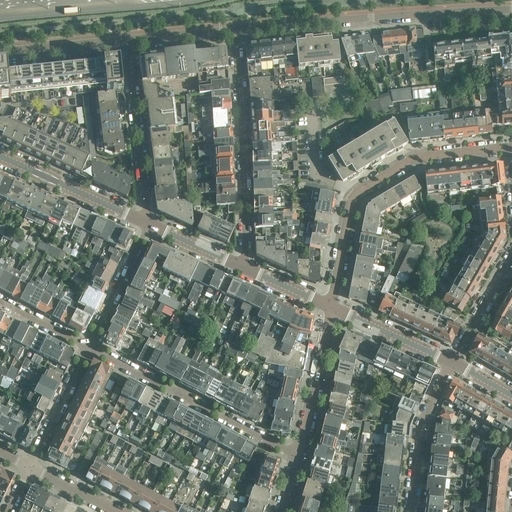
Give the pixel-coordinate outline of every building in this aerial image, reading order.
[(415,29),(405,30),(407,47),(407,53),(422,51),(421,45),(423,45),(420,31),(416,31),(415,29)] [(405,30),(397,31),(399,48),(400,54),(402,53),(403,63),(408,63),(407,53),(407,47),(405,30)] [(397,31),(389,32),(391,53),(391,56),(396,55),(399,54),(400,54),(399,48),(397,31)] [(389,32),(381,33),(382,40),(373,42),(377,55),(391,53),(389,32)] [(368,35),(358,36),(365,55),(369,66),(377,62),(374,53),(368,35)] [(349,37),(360,66),(360,68),(364,66),(360,55),(365,55),(358,36),(349,37)] [(305,39),(295,40),(297,58),(298,68),(298,70),(304,70),(304,69),(305,69),(304,67),(318,66),(318,67),(319,68),(320,68),(330,67),(331,66),(331,64),(338,64),(338,63),(339,63),(337,44),(332,45),(331,37),(311,39),(311,38),(305,39)] [(349,37),(341,38),(340,38),(346,57),(349,63),(354,61),(356,67),(360,66),(349,37)] [(488,41),(490,58),(492,82),(496,81),(511,79),(511,44),(507,45),(507,39),(488,41)] [(295,41),(282,42),(284,59),(284,62),(287,81),(298,80),(297,60),(297,58),(295,40),(295,41)] [(488,41),(460,44),(462,61),(471,60),(472,66),(473,74),(482,73),(481,65),(482,65),(481,59),(490,58),(488,41)] [(282,42),(270,43),(272,63),(279,62),(280,69),(285,68),(284,62),(284,59),(282,42)] [(270,43),(258,44),(260,62),(266,61),(266,64),(272,63),(270,43)] [(246,48),(247,63),(254,62),(255,68),(260,67),(260,62),(258,44),(248,45),(246,48)] [(432,47),(433,64),(434,64),(443,63),(445,82),(450,81),(449,76),(454,76),(454,68),(453,62),(462,61),(460,44),(432,47)] [(141,76),(139,76),(139,83),(142,83),(142,85),(144,98),(141,98),(142,104),(145,104),(146,113),(143,113),(144,121),(147,121),(148,131),(167,128),(174,127),(171,99),(159,101),(158,99),(157,87),(150,86),(150,82),(155,81),(156,83),(161,82),(161,81),(176,79),(176,80),(188,79),(188,78),(195,77),(195,72),(227,68),(226,50),(223,48),(217,48),(217,45),(211,46),(212,49),(198,51),(198,47),(192,48),(193,51),(182,52),(182,49),(176,50),(176,53),(155,55),(155,52),(149,53),(150,56),(139,57),(141,76)] [(426,60),(426,63),(427,71),(434,70),(434,64),(433,64),(432,47),(426,48),(427,60),(426,60)] [(0,116),(1,117),(0,105),(0,99),(10,98),(11,105),(75,99),(75,95),(107,92),(107,93),(123,91),(122,79),(120,59),(103,60),(103,63),(8,73),(7,63),(0,63),(0,116)] [(269,78),(249,80),(250,104),(272,102),(280,101),(293,100),(292,89),(279,90),(279,82),(279,77),(269,78)] [(322,77),(311,79),(313,98),(324,97),(323,86),(322,80),(322,77)] [(341,78),(322,80),(323,86),(342,84),(341,78)] [(511,79),(496,81),(498,109),(495,109),(496,116),(511,114),(511,79)] [(211,87),(199,88),(200,94),(211,93),(229,91),(228,81),(211,82),(211,87)] [(450,87),(451,96),(464,94),(464,85),(450,87)] [(411,89),(400,90),(403,102),(412,101),(411,89)] [(403,102),(400,90),(390,91),(394,103),(403,102)] [(229,91),(211,93),(200,94),(200,99),(212,98),(212,102),(216,102),(216,101),(230,100),(229,91)] [(437,97),(436,91),(422,93),(422,100),(437,98),(437,97)] [(97,95),(100,116),(117,114),(115,93),(110,93),(97,95)] [(390,94),(378,99),(383,112),(396,109),(390,94)] [(96,158),(88,96),(82,97),(90,158),(96,158)] [(457,96),(449,97),(450,106),(458,105),(457,96)] [(368,116),(383,113),(377,99),(364,103),(368,116)] [(216,102),(216,106),(202,108),(202,113),(217,111),(217,112),(231,111),(231,110),(230,110),(230,100),(216,101),(216,102)] [(424,100),(416,101),(416,103),(399,104),(400,112),(417,110),(417,105),(424,104),(424,100)] [(272,102),(250,104),(251,116),(272,114),(273,112),(272,102)] [(11,119),(0,120),(0,139),(93,183),(86,131),(79,127),(78,128),(68,124),(68,125),(58,121),(57,122),(47,117),(47,119),(37,114),(36,116),(27,111),(26,112),(16,108),(11,119)] [(473,109),(473,114),(476,136),(477,136),(476,134),(490,133),(490,126),(491,126),(491,123),(490,123),(489,111),(480,112),(479,108),(473,109)] [(511,123),(511,114),(496,116),(495,109),(494,110),(489,110),(489,111),(490,123),(491,123),(491,126),(511,123)] [(272,114),(251,116),(251,124),(252,124),(252,125),(270,124),(272,124),(273,124),(279,123),(284,123),(286,123),(293,123),(296,114),(298,111),(297,110),(286,111),(273,112),(272,114)] [(217,112),(217,111),(202,113),(202,117),(213,116),(213,121),(231,119),(231,111),(217,112)] [(407,123),(409,143),(410,143),(411,144),(415,143),(415,142),(437,140),(438,141),(441,140),(442,139),(444,139),(442,119),(441,119),(440,112),(418,115),(418,121),(410,122),(410,123),(407,123)] [(117,114),(100,116),(102,136),(120,134),(117,114)] [(442,119),(444,139),(445,140),(448,140),(449,139),(471,136),(471,137),(475,137),(475,136),(476,136),(473,114),(440,118),(441,119),(442,119)] [(231,119),(213,121),(209,122),(209,127),(203,128),(203,132),(213,131),(213,130),(232,129),(231,119)] [(393,121),(372,134),(386,157),(398,150),(407,144),(393,121)] [(270,124),(252,125),(252,134),(270,133),(277,133),(277,127),(279,127),(279,123),(273,124),(272,124),(270,124)] [(167,128),(148,131),(150,150),(170,148),(167,128)] [(199,137),(213,136),(213,141),(214,141),(232,140),(231,130),(232,130),(232,129),(213,130),(213,131),(203,132),(199,132),(199,137)] [(270,133),(252,134),(252,144),(271,143),(280,142),(288,142),(288,138),(279,139),(279,133),(277,133),(270,133)] [(120,134),(102,136),(103,143),(104,143),(104,145),(107,145),(108,150),(114,149),(115,153),(124,152),(122,134),(120,134)] [(372,134),(350,147),(364,170),(386,157),(372,134)] [(232,140),(214,141),(214,145),(195,147),(195,152),(199,152),(215,150),(233,148),(232,140)] [(271,143),(252,144),(253,153),(267,153),(271,153),(281,153),(280,142),(271,143)] [(350,147),(328,160),(342,184),(364,170),(350,147)] [(170,148),(150,150),(153,170),(172,168),(170,148)] [(233,148),(215,150),(199,152),(199,156),(204,156),(215,155),(215,159),(233,158),(233,148)] [(267,153),(253,153),(253,164),(268,163),(282,162),(282,157),(282,153),(281,153),(271,153),(267,153)] [(233,158),(215,159),(215,164),(205,165),(205,170),(215,169),(234,167),(233,158)] [(268,163),(253,164),(253,173),(272,172),(272,167),(282,166),(282,162),(268,163)] [(493,166),(489,166),(492,187),(503,186),(502,185),(503,185),(501,165),(500,165),(500,164),(493,165),(493,166)] [(99,165),(91,166),(93,183),(126,198),(130,190),(128,189),(132,181),(122,176),(121,178),(109,172),(110,170),(99,165)] [(458,170),(457,170),(459,191),(492,187),(489,166),(488,166),(484,166),(484,167),(462,169),(458,169),(458,170)] [(234,167),(215,169),(205,170),(205,175),(216,174),(216,178),(234,176),(234,167)] [(172,168),(153,170),(155,190),(175,187),(174,187),(172,168)] [(426,174),(425,174),(427,194),(459,191),(457,170),(456,170),(456,169),(451,170),(451,171),(430,173),(430,172),(426,173),(426,174)] [(272,172),(253,173),(254,182),(272,181),(289,180),(289,175),(272,176),(272,172)] [(5,175),(0,185),(0,200),(4,202),(5,200),(15,180),(5,175)] [(234,176),(216,178),(216,187),(218,187),(218,186),(234,185),(234,177),(234,176)] [(414,178),(403,184),(410,196),(421,190),(420,189),(414,178)] [(15,180),(5,200),(6,201),(1,211),(5,212),(9,204),(16,207),(17,205),(26,185),(15,180)] [(272,181),(254,182),(254,191),(272,190),(272,186),(293,184),(293,180),(272,181)] [(318,192),(319,186),(299,182),(298,188),(318,192)] [(403,184),(393,190),(400,202),(410,196),(403,184)] [(26,185),(17,205),(12,216),(15,218),(20,209),(26,212),(27,210),(37,190),(26,185)] [(199,193),(216,192),(216,197),(221,197),(234,196),(234,185),(218,186),(218,187),(216,187),(199,189),(199,193)] [(306,200),(311,201),(318,203),(334,206),(335,202),(336,201),(337,198),(336,196),(336,195),(332,195),(333,188),(323,186),(319,186),(318,192),(320,192),(319,194),(319,199),(307,197),(306,200)] [(175,187),(155,190),(157,204),(176,201),(177,201),(175,187)] [(37,190),(27,210),(26,212),(24,218),(34,222),(38,215),(48,195),(37,190)] [(254,191),(254,200),(288,198),(288,194),(278,194),(278,190),(272,190),(254,191)] [(393,190),(382,196),(390,209),(400,202),(393,190)] [(48,195),(38,215),(34,222),(42,226),(45,221),(48,222),(49,220),(58,200),(48,195)] [(221,197),(216,197),(216,201),(206,202),(206,206),(216,205),(235,205),(234,196),(221,197)] [(382,196),(372,202),(380,215),(380,214),(390,209),(382,196)] [(254,200),(254,210),(263,209),(269,209),(273,209),(273,204),(292,203),(292,198),(254,200)] [(478,200),(482,234),(503,232),(503,227),(502,226),(499,205),(501,204),(500,201),(499,200),(499,198),(497,199),(497,198),(478,200)] [(58,200),(49,220),(49,221),(60,225),(69,205),(58,200)] [(176,201),(157,204),(157,210),(157,212),(159,213),(172,218),(192,227),(193,225),(192,207),(189,206),(189,205),(190,203),(184,200),(183,202),(182,202),(181,203),(177,201),(176,201)] [(312,212),(316,213),(332,216),(333,215),(334,212),(333,211),(334,206),(318,203),(311,201),(309,212),(312,212)] [(366,209),(364,220),(378,223),(380,215),(372,202),(372,203),(372,204),(368,206),(367,209),(366,209)] [(305,208),(292,203),(293,209),(305,212),(306,211),(305,209),(305,208)] [(69,205),(60,225),(60,226),(60,225),(71,230),(73,226),(80,210),(69,205)] [(450,213),(449,207),(449,206),(441,207),(442,214),(450,214),(450,213)] [(263,209),(254,210),(255,219),(292,217),(292,212),(273,213),(273,209),(269,209),(263,209)] [(80,210),(73,226),(77,228),(71,240),(76,242),(81,230),(89,214),(80,210)] [(315,218),(314,224),(330,227),(330,226),(331,226),(332,222),(331,221),(332,216),(316,213),(312,212),(311,217),(315,218)] [(89,214),(81,230),(76,242),(80,245),(87,232),(90,234),(97,218),(89,214)] [(207,235),(214,219),(204,214),(197,230),(207,235)] [(292,217),(255,219),(255,228),(258,228),(273,227),(273,222),(292,221),(292,217)] [(97,218),(90,234),(94,236),(88,251),(92,253),(99,238),(106,222),(97,218)] [(217,239),(224,223),(214,219),(207,235),(217,239)] [(364,220),(362,232),(376,235),(378,223),(364,220)] [(106,222),(99,238),(92,253),(96,255),(103,240),(107,242),(115,226),(106,222)] [(227,244),(234,228),(224,223),(217,239),(227,244)] [(314,224),(312,234),(328,237),(329,233),(330,232),(331,229),(330,228),(330,227),(314,224)] [(115,226),(107,242),(112,244),(108,252),(113,254),(116,246),(124,230),(115,226)] [(124,230),(116,246),(113,254),(109,261),(117,266),(121,258),(116,256),(121,248),(125,250),(133,234),(124,230)] [(482,235),(469,258),(487,268),(487,267),(488,268),(491,264),(490,263),(500,244),(501,245),(504,241),(503,240),(504,238),(503,232),(482,234),(482,235)] [(12,237),(5,233),(2,237),(10,241),(12,237)] [(310,246),(318,248),(318,247),(326,248),(326,247),(327,246),(328,243),(327,242),(328,237),(312,234),(301,233),(300,237),(311,239),(310,246)] [(27,237),(21,234),(19,239),(25,242),(27,237)] [(360,242),(359,246),(376,249),(378,239),(361,236),(361,237),(360,237),(359,241),(360,242)] [(20,241),(13,237),(10,241),(18,245),(20,241)] [(37,241),(29,237),(26,243),(34,247),(37,241)] [(266,239),(255,239),(255,257),(266,262),(266,242),(266,239)] [(28,245),(21,241),(18,246),(26,249),(28,245)] [(286,241),(276,241),(277,266),(287,271),(286,241)] [(40,242),(36,248),(47,254),(50,247),(40,242)] [(276,242),(266,242),(266,262),(277,266),(276,242)] [(151,243),(143,259),(153,264),(157,257),(161,247),(151,243)] [(357,256),(374,260),(376,249),(359,246),(358,250),(357,251),(357,255),(357,256)] [(424,247),(413,246),(396,279),(406,284),(424,247)] [(61,252),(50,247),(47,254),(58,259),(61,252)] [(64,247),(62,251),(70,255),(72,250),(64,247)] [(161,247),(157,257),(160,258),(160,259),(166,262),(171,252),(161,247)] [(309,258),(308,281),(315,284),(319,283),(320,264),(313,263),(313,248),(309,247),(309,263),(309,258)] [(72,250),(70,255),(78,259),(80,254),(72,250)] [(298,258),(298,276),(308,281),(309,258),(304,258),(304,251),(298,251),(298,253),(298,258)] [(166,262),(164,265),(169,267),(166,273),(170,275),(173,270),(180,256),(171,252),(166,262)] [(287,253),(287,271),(298,276),(298,258),(298,253),(287,253)] [(180,256),(173,270),(166,285),(170,287),(174,277),(175,277),(178,272),(182,273),(189,260),(180,256)] [(356,263),(355,267),(372,270),(383,272),(384,268),(377,267),(377,266),(373,265),(374,260),(357,256),(357,258),(356,258),(355,262),(356,263)] [(87,263),(96,267),(113,275),(117,266),(101,257),(98,264),(89,259),(87,263)] [(469,258),(452,287),(470,297),(471,297),(472,297),(474,293),(473,293),(484,273),(485,274),(487,270),(486,269),(487,268),(469,258)] [(0,264),(0,281),(4,273),(10,261),(6,259),(3,266),(0,264)] [(143,259),(139,268),(153,275),(158,277),(160,274),(155,271),(156,268),(155,267),(155,265),(153,264),(143,259)] [(189,260),(182,273),(187,276),(186,277),(183,284),(188,287),(191,280),(199,264),(189,260)] [(4,273),(0,281),(0,290),(4,292),(15,272),(11,270),(14,264),(10,261),(4,273)] [(94,271),(91,277),(93,278),(108,285),(113,275),(96,267),(87,263),(85,267),(94,271)] [(451,266),(446,263),(443,269),(448,272),(451,266)] [(199,264),(191,280),(196,282),(188,299),(193,301),(200,284),(208,268),(199,264)] [(372,270),(355,267),(354,272),(353,272),(353,276),(353,278),(370,281),(372,270)] [(15,272),(4,292),(13,297),(26,271),(26,270),(22,268),(19,274),(15,272)] [(139,268),(134,277),(148,284),(150,280),(160,284),(162,279),(153,275),(139,268)] [(208,268),(200,284),(193,301),(197,303),(204,286),(208,288),(216,272),(208,268)] [(84,274),(77,270),(74,276),(81,280),(84,274)] [(440,276),(445,279),(448,273),(443,270),(440,276)] [(26,271),(13,297),(21,301),(28,286),(24,284),(30,273),(26,271)] [(216,272),(208,288),(205,296),(214,300),(217,292),(225,276),(216,272)] [(217,292),(214,300),(213,301),(217,303),(222,294),(226,296),(234,280),(225,276),(217,292)] [(134,277),(130,286),(144,294),(147,289),(159,295),(161,290),(148,284),(134,277)] [(366,303),(359,302),(379,311),(385,296),(393,280),(388,277),(388,278),(380,294),(378,294),(372,292),(370,292),(369,301),(366,300),(366,303)] [(28,286),(21,301),(29,305),(36,290),(41,280),(38,278),(34,284),(30,282),(28,286)] [(89,287),(103,295),(108,285),(93,278),(89,287)] [(352,283),(351,288),(368,291),(370,281),(353,278),(352,279),(351,283),(352,283)] [(36,290),(29,305),(37,309),(47,290),(42,288),(45,282),(41,280),(36,290)] [(234,280),(226,296),(230,298),(227,305),(225,309),(229,311),(231,307),(235,299),(242,284),(234,280)] [(52,298),(45,313),(52,317),(60,302),(56,300),(63,287),(59,284),(55,294),(52,298)] [(243,303),(251,288),(242,284),(235,299),(228,312),(233,314),(239,301),(243,303)] [(130,286),(125,296),(140,303),(152,309),(153,305),(142,299),(144,294),(130,286)] [(86,307),(84,311),(93,315),(103,295),(89,287),(80,304),(86,307)] [(470,297),(452,287),(451,287),(447,294),(442,302),(447,305),(448,304),(461,312),(465,304),(469,297),(470,298),(470,297)] [(499,310),(497,314),(497,315),(497,316),(498,317),(511,325),(511,287),(510,291),(511,292),(500,311),(499,310)] [(260,292),(251,288),(243,303),(239,312),(244,314),(240,322),(244,324),(252,307),(260,292)] [(350,292),(349,297),(349,298),(349,299),(358,301),(359,302),(366,303),(366,300),(368,291),(351,288),(350,293),(350,292)] [(430,297),(432,293),(421,288),(419,292),(430,297)] [(47,290),(37,309),(45,313),(52,298),(55,294),(47,290)] [(60,302),(52,317),(61,321),(68,307),(71,300),(74,294),(71,292),(64,305),(60,302)] [(260,292),(252,307),(246,321),(250,323),(256,309),(261,311),(268,296),(260,292)] [(386,295),(379,311),(390,316),(397,300),(386,295)] [(125,296),(120,306),(135,313),(137,308),(146,312),(148,308),(140,303),(125,296)] [(161,296),(158,302),(160,303),(165,305),(166,306),(169,300),(161,296)] [(268,296),(261,311),(257,319),(261,321),(256,332),(260,335),(263,330),(276,300),(277,300),(268,296)] [(398,298),(397,300),(390,316),(390,317),(391,317),(391,318),(395,320),(395,319),(415,328),(415,329),(419,331),(419,330),(420,330),(428,312),(398,298)] [(170,299),(167,306),(176,310),(180,303),(170,299)] [(68,307),(61,321),(69,326),(76,311),(72,309),(75,302),(71,300),(68,307)] [(281,302),(276,300),(263,330),(269,333),(275,319),(279,321),(286,305),(285,303),(282,302),(281,302)] [(158,308),(156,311),(160,313),(162,310),(164,306),(165,305),(160,303),(158,308)] [(286,305),(279,321),(280,322),(277,326),(287,330),(289,326),(292,322),(297,310),(296,309),(296,308),(292,307),(291,307),(286,305)] [(120,306),(116,315),(130,322),(138,326),(140,322),(132,318),(135,313),(120,306)] [(165,306),(162,312),(172,317),(173,315),(175,311),(165,306)] [(297,310),(292,322),(290,326),(282,344),(292,349),(295,343),(298,335),(310,336),(314,318),(313,318),(312,316),(310,315),(307,315),(297,310)] [(76,311),(69,326),(81,332),(82,333),(85,331),(93,315),(84,311),(82,315),(76,311)] [(428,312),(420,330),(421,331),(421,332),(425,334),(426,333),(445,342),(445,343),(449,345),(450,344),(451,343),(452,342),(455,337),(464,318),(453,312),(449,321),(428,312)] [(194,317),(186,313),(183,319),(190,323),(194,317)] [(116,315),(111,324),(126,331),(128,327),(136,331),(138,326),(130,322),(116,315)] [(172,317),(170,322),(177,326),(179,323),(181,319),(173,315),(172,317)] [(5,316),(0,325),(0,334),(4,336),(13,320),(5,316)] [(202,324),(204,322),(195,317),(192,323),(199,327),(201,328),(202,324)] [(511,325),(498,317),(491,329),(504,337),(503,338),(508,341),(509,339),(511,334),(511,325)] [(13,320),(4,336),(0,343),(5,345),(9,338),(13,340),(21,324),(13,320)] [(21,324),(13,340),(17,343),(10,357),(14,359),(21,345),(30,328),(21,324)] [(111,324),(107,333),(130,345),(132,341),(123,337),(126,331),(111,324)] [(199,327),(197,331),(205,335),(206,333),(207,331),(201,328),(199,327)] [(30,328),(21,345),(14,359),(18,361),(25,347),(30,350),(39,333),(30,328)] [(215,336),(218,332),(210,328),(208,332),(215,336)] [(471,354),(471,355),(474,357),(475,356),(494,367),(493,368),(497,370),(498,370),(499,370),(509,352),(491,342),(494,336),(484,330),(480,336),(479,336),(473,346),(474,346),(470,352),(471,352),(470,354),(471,354)] [(338,350),(340,351),(340,350),(354,357),(362,339),(347,331),(338,350)] [(39,333),(30,350),(30,351),(35,354),(31,361),(35,363),(39,354),(48,338),(39,333)] [(107,333),(103,341),(104,344),(117,350),(119,345),(126,349),(129,344),(107,333)] [(210,344),(214,337),(206,333),(205,335),(203,340),(210,344)] [(228,335),(226,340),(234,344),(237,338),(228,335)] [(261,335),(255,348),(253,353),(266,359),(265,363),(302,370),(303,371),(308,348),(295,343),(292,349),(281,344),(261,335)] [(283,339),(274,335),(272,339),(281,343),(283,339)] [(154,351),(146,366),(154,370),(166,349),(166,347),(163,345),(166,339),(162,336),(160,339),(154,351)] [(139,359),(138,362),(146,366),(154,351),(160,339),(156,337),(154,341),(149,338),(142,351),(139,358),(139,359)] [(48,338),(39,354),(35,363),(39,365),(40,363),(44,357),(48,359),(57,342),(48,338)] [(241,340),(237,338),(234,345),(243,349),(245,344),(240,341),(241,340)] [(362,339),(354,357),(356,358),(368,364),(372,366),(373,363),(380,349),(381,347),(362,339)] [(171,359),(163,375),(171,379),(179,364),(176,362),(186,342),(181,340),(177,348),(171,359)] [(232,344),(224,340),(221,346),(229,350),(232,344)] [(57,342),(48,359),(58,364),(66,347),(57,342)] [(240,348),(232,344),(228,353),(236,357),(240,348)] [(243,349),(249,352),(253,353),(255,348),(246,344),(243,349)] [(166,349),(154,370),(163,375),(171,359),(177,348),(177,347),(173,345),(170,351),(166,349)] [(66,347),(58,364),(67,368),(74,354),(73,351),(66,347)] [(139,358),(142,351),(135,347),(132,352),(130,357),(138,362),(139,359),(139,358)] [(380,349),(373,363),(372,366),(392,375),(394,373),(401,357),(381,347),(380,349)] [(249,352),(241,348),(237,356),(245,359),(249,352)] [(337,356),(336,362),(354,367),(356,358),(354,357),(340,350),(340,351),(339,356),(337,356)] [(188,368),(180,384),(188,388),(196,373),(200,366),(196,364),(201,354),(197,352),(188,368)] [(257,356),(249,352),(247,356),(255,360),(257,356)] [(511,353),(509,352),(499,370),(500,371),(499,372),(503,374),(504,373),(511,377),(511,353)] [(179,364),(171,379),(180,384),(188,368),(192,361),(194,356),(190,354),(183,366),(179,364)] [(401,357),(394,373),(393,375),(413,384),(414,382),(422,366),(401,357)] [(25,359),(22,366),(28,369),(31,362),(25,359)] [(114,371),(95,362),(92,363),(89,370),(109,380),(114,371)] [(336,369),(335,373),(352,378),(354,367),(336,362),(335,368),(336,369)] [(196,373),(188,388),(196,392),(205,377),(209,368),(201,363),(200,366),(196,373)] [(43,378),(45,379),(58,386),(63,377),(50,370),(39,366),(37,370),(45,373),(43,378)] [(422,366),(414,382),(415,382),(409,393),(422,398),(427,388),(434,371),(422,366)] [(25,378),(41,387),(54,394),(58,386),(45,379),(45,380),(43,378),(41,382),(40,382),(27,375),(29,371),(21,367),(19,371),(17,375),(25,378)] [(53,372),(63,377),(65,372),(56,368),(53,372)] [(205,377),(196,392),(205,397),(212,383),(216,374),(213,373),(210,371),(211,369),(209,368),(205,377)] [(220,388),(213,401),(221,405),(229,390),(227,389),(235,372),(230,369),(225,379),(220,388)] [(269,376),(283,379),(299,383),(300,379),(302,378),(303,375),(302,374),(302,373),(299,372),(284,369),(283,374),(270,372),(269,374),(269,376)] [(109,380),(89,370),(84,379),(105,388),(109,380)] [(16,377),(8,372),(6,377),(14,381),(16,377)] [(0,386),(9,391),(13,383),(14,381),(4,376),(0,373),(0,386)] [(333,377),(332,383),(349,388),(352,378),(335,373),(334,377),(333,377)] [(212,383),(205,397),(213,401),(220,388),(225,379),(216,374),(212,383)] [(229,390),(221,405),(230,410),(238,394),(247,377),(243,375),(234,392),(229,390)] [(121,376),(118,382),(123,385),(126,379),(121,376)] [(238,394),(230,410),(238,414),(245,401),(249,393),(245,392),(251,379),(247,377),(238,394)] [(36,390),(34,394),(42,398),(50,403),(54,394),(41,387),(23,378),(20,382),(36,390)] [(105,388),(84,379),(80,387),(101,397),(105,388)] [(281,382),(280,389),(297,393),(297,392),(299,392),(299,389),(298,388),(299,383),(283,379),(282,382),(281,382)] [(121,395),(125,397),(119,409),(123,412),(130,400),(138,385),(128,380),(121,395)] [(445,400),(450,403),(472,416),(483,398),(483,397),(480,395),(480,396),(459,384),(460,383),(456,381),(455,382),(454,381),(449,389),(450,390),(449,390),(448,391),(449,391),(444,399),(445,400)] [(13,383),(9,391),(8,391),(27,401),(31,393),(13,383)] [(332,390),(331,394),(347,398),(349,388),(332,383),(330,390),(332,390)] [(138,385),(130,400),(124,412),(127,414),(134,402),(138,404),(146,389),(138,385)] [(245,401),(238,414),(247,419),(247,418),(255,403),(263,388),(259,386),(254,394),(252,393),(250,394),(249,393),(245,401)] [(101,397),(80,387),(76,396),(96,406),(101,397)] [(113,394),(118,396),(122,389),(116,387),(113,394)] [(146,389),(138,404),(143,407),(141,407),(136,418),(140,420),(146,408),(147,409),(155,393),(146,389)] [(279,397),(278,400),(295,403),(296,399),(297,398),(298,396),(297,394),(297,393),(280,389),(278,397),(279,397)] [(31,393),(27,401),(26,401),(33,405),(33,404),(38,407),(36,411),(44,415),(50,403),(42,398),(34,394),(31,393)] [(155,393),(147,409),(139,422),(143,425),(150,411),(155,413),(163,398),(155,393)] [(328,398),(327,405),(344,409),(347,398),(331,394),(330,398),(328,398)] [(419,405),(422,398),(411,394),(408,400),(419,405)] [(96,406),(76,396),(71,405),(92,415),(96,406)] [(163,398),(155,413),(159,415),(152,428),(156,430),(163,417),(171,402),(163,398)] [(483,398),(472,416),(501,433),(511,415),(511,414),(511,413),(507,411),(507,412),(488,401),(488,400),(484,398),(483,398)] [(397,409),(399,410),(415,417),(414,416),(418,407),(415,406),(415,405),(408,402),(402,399),(397,409)] [(277,402),(275,410),(292,414),(293,413),(294,412),(295,409),(294,408),(295,403),(278,400),(277,402)] [(171,402),(163,417),(156,430),(160,433),(167,419),(172,422),(180,406),(171,402)] [(247,418),(248,418),(252,420),(253,422),(255,423),(257,423),(258,423),(260,417),(262,413),(263,413),(266,408),(255,402),(255,403),(247,418)] [(7,405),(0,417),(0,434),(2,436),(10,420),(6,418),(11,407),(7,405)] [(71,405),(67,414),(88,424),(92,415),(71,405)] [(327,411),(326,415),(342,420),(344,409),(327,405),(325,411),(327,411)] [(109,406),(106,411),(111,414),(114,409),(109,406)] [(180,406),(172,422),(176,424),(168,439),(172,441),(180,426),(188,411),(180,406)] [(10,420),(2,436),(10,440),(18,424),(22,417),(25,410),(22,408),(14,422),(10,420)] [(25,410),(22,417),(26,419),(27,419),(32,411),(26,408),(25,410)] [(438,415),(451,421),(452,419),(455,414),(441,409),(440,409),(443,411),(441,416),(438,415)] [(274,417),(273,420),(290,424),(291,420),(293,419),(293,416),(292,415),(292,414),(275,410),(274,417)] [(393,416),(392,424),(394,424),(408,425),(411,426),(415,417),(399,410),(396,416),(393,416)] [(26,428),(18,444),(26,448),(28,447),(36,432),(39,425),(44,415),(35,411),(30,421),(27,428),(26,427),(26,428)] [(117,423),(121,415),(114,411),(110,420),(117,423)] [(188,411),(180,426),(172,441),(170,445),(174,447),(184,428),(188,430),(197,415),(188,411)] [(67,414),(63,423),(83,433),(88,424),(67,414)] [(452,419),(451,422),(455,424),(459,417),(455,414),(452,419)] [(511,414),(511,415),(501,433),(509,437),(509,438),(510,439),(505,448),(511,452),(511,414)] [(197,415),(188,430),(192,433),(185,446),(189,449),(196,435),(204,419),(197,415)] [(323,419),(322,426),(340,430),(341,424),(352,427),(353,422),(342,420),(326,415),(325,419),(323,419)] [(18,424),(10,440),(18,444),(26,428),(23,426),(26,419),(22,417),(18,424)] [(260,417),(258,423),(264,426),(267,419),(261,417),(260,417)] [(213,424),(204,419),(196,435),(190,448),(194,450),(201,437),(205,439),(213,424)] [(103,420),(100,426),(105,429),(108,423),(103,420)] [(272,423),(270,431),(281,434),(281,436),(287,437),(288,434),(289,433),(290,430),(289,429),(290,424),(273,420),(273,423),(272,423)] [(436,426),(434,436),(451,438),(452,433),(449,432),(450,422),(442,421),(441,425),(441,426),(436,426)] [(63,423),(59,432),(79,442),(83,433),(63,423)] [(213,424),(205,439),(210,441),(202,455),(206,456),(221,428),(213,424)] [(392,424),(391,436),(404,438),(409,439),(410,427),(408,427),(408,425),(394,424),(392,424)] [(321,432),(320,437),(337,441),(344,442),(345,437),(338,436),(340,430),(322,426),(320,432),(321,432)] [(230,432),(221,428),(213,443),(205,458),(210,461),(214,453),(218,455),(219,454),(222,447),(230,432)] [(59,432),(54,440),(75,450),(79,442),(59,432)] [(97,432),(93,439),(94,439),(98,442),(102,435),(97,432)] [(230,432),(222,447),(219,454),(223,456),(219,463),(223,465),(230,452),(238,437),(230,432)] [(121,437),(129,441),(131,437),(123,433),(121,437)] [(141,440),(133,435),(129,441),(138,446),(141,440)] [(386,435),(385,446),(403,448),(403,447),(404,447),(404,443),(404,438),(391,436),(386,435)] [(433,441),(432,446),(449,448),(451,439),(452,439),(452,438),(451,438),(434,436),(433,436),(433,437),(432,437),(432,440),(433,441)] [(118,440),(113,437),(110,442),(116,445),(118,440)] [(238,437),(230,452),(226,459),(230,461),(234,454),(239,457),(247,442),(247,441),(238,437)] [(316,446),(317,447),(334,452),(339,453),(340,447),(356,450),(357,446),(337,441),(320,437),(319,440),(318,440),(316,446)] [(471,447),(476,449),(479,440),(474,438),(471,447)] [(94,439),(89,447),(94,450),(98,442),(94,439)] [(54,440),(50,449),(70,459),(75,450),(54,440)] [(124,443),(118,440),(116,445),(121,448),(124,443)] [(247,442),(239,457),(238,457),(248,462),(249,463),(251,458),(251,457),(253,453),(254,453),(255,450),(256,448),(255,447),(255,446),(252,444),(251,445),(246,443),(247,442)] [(385,446),(384,456),(402,458),(402,454),(403,453),(404,450),(403,449),(403,448),(385,446)] [(431,456),(448,458),(449,448),(432,446),(431,451),(430,452),(430,455),(431,456)] [(89,447),(84,456),(89,459),(94,450),(89,447)] [(138,450),(132,447),(129,452),(135,455),(138,450)] [(314,457),(314,458),(331,463),(334,452),(317,447),(316,453),(315,453),(314,456),(314,457)] [(487,459),(490,461),(507,466),(511,457),(511,454),(498,447),(495,452),(491,450),(487,459)] [(50,449),(46,457),(47,459),(67,470),(72,460),(70,459),(50,449)] [(144,453),(138,450),(135,455),(141,458),(144,453)] [(173,457),(166,453),(163,458),(170,462),(173,457)] [(364,454),(358,453),(356,463),(363,464),(364,454)] [(157,459),(152,456),(149,461),(155,464),(157,459)] [(262,463),(261,466),(277,470),(278,467),(280,467),(281,464),(280,462),(281,459),(275,457),(274,459),(265,456),(264,458),(263,458),(261,463),(262,463)] [(384,456),(383,466),(401,469),(401,467),(402,467),(402,464),(401,463),(402,458),(384,456)] [(430,462),(429,467),(447,469),(448,458),(431,456),(431,457),(430,458),(429,461),(430,462)] [(312,468),(311,469),(328,474),(331,463),(314,458),(313,463),(312,464),(311,467),(312,468)] [(163,462),(157,459),(155,464),(160,467),(163,462)] [(490,461),(489,476),(506,478),(507,466),(490,461)] [(95,484),(104,467),(94,462),(85,479),(95,484)] [(190,466),(182,462),(179,467),(187,471),(190,466)] [(249,473),(253,464),(249,463),(244,471),(249,473)] [(363,464),(356,463),(355,473),(362,474),(363,464)] [(78,464),(74,473),(81,477),(85,468),(78,464)] [(177,469),(171,466),(168,471),(174,474),(177,469)] [(259,469),(257,476),(274,481),(275,480),(276,477),(275,476),(277,470),(261,466),(260,469),(259,469)] [(400,470),(401,469),(383,466),(381,477),(399,479),(400,474),(401,473),(401,470),(400,470)] [(105,489),(113,473),(104,467),(95,484),(105,489)] [(428,476),(428,477),(446,479),(447,469),(429,467),(429,472),(428,473),(428,476)] [(183,472),(177,469),(174,474),(180,477),(183,472)] [(308,479),(308,480),(325,486),(327,486),(330,475),(328,474),(311,469),(310,474),(308,475),(308,478),(308,479)] [(4,471),(0,479),(0,496),(3,498),(14,478),(13,476),(4,471)] [(238,480),(240,476),(231,471),(228,477),(238,480)] [(114,494),(123,478),(113,473),(105,489),(114,494)] [(189,474),(186,479),(192,483),(195,477),(189,474)] [(360,475),(355,474),(352,484),(358,485),(360,475)] [(255,483),(254,486),(270,491),(272,487),(273,486),(274,484),(273,482),(274,481),(257,476),(254,483),(255,483)] [(381,481),(380,487),(398,489),(398,488),(399,487),(400,484),(399,483),(399,479),(381,477),(377,476),(376,480),(381,481)] [(489,476),(488,488),(505,490),(506,478),(489,476)] [(428,483),(427,487),(445,489),(446,479),(428,477),(428,478),(427,479),(427,482),(428,483)] [(124,499),(133,483),(123,478),(114,494),(124,499)] [(232,479),(228,478),(223,487),(229,489),(232,479)] [(207,482),(200,479),(197,486),(203,489),(207,482)] [(307,480),(302,498),(319,505),(321,505),(327,486),(325,486),(308,480),(307,480)] [(133,483),(124,499),(134,504),(143,488),(133,483)] [(357,485),(352,484),(348,493),(354,494),(357,485)] [(21,508),(19,511),(30,511),(34,505),(41,491),(34,486),(31,488),(25,500),(21,508)] [(252,489),(250,496),(267,501),(267,500),(269,500),(270,497),(269,496),(270,491),(254,486),(253,489),(252,489)] [(380,487),(379,498),(397,500),(398,494),(399,491),(398,490),(398,489),(380,487)] [(426,497),(443,500),(445,489),(427,487),(426,492),(426,493),(425,496),(426,497)] [(143,488),(134,504),(143,510),(152,493),(143,488)] [(486,500),(504,501),(505,490),(488,488),(486,500)] [(234,491),(230,490),(226,499),(238,502),(239,500),(235,498),(235,496),(232,494),(234,491)] [(30,511),(42,511),(43,510),(50,495),(42,491),(41,491),(34,505),(30,511)] [(152,493),(143,510),(148,511),(154,511),(162,498),(152,493)] [(353,495),(348,494),(345,504),(350,504),(353,495)] [(43,510),(42,511),(53,511),(59,500),(50,495),(43,510)] [(248,503),(248,506),(263,511),(265,507),(267,506),(267,504),(266,502),(267,501),(250,496),(248,503)] [(339,497),(334,510),(338,511),(343,498),(339,497)] [(425,503),(425,508),(442,510),(443,500),(426,497),(426,498),(425,499),(424,502),(425,503)] [(166,511),(172,503),(162,498),(154,511),(166,511)] [(301,505),(300,509),(307,511),(316,511),(319,505),(302,498),(300,504),(301,505)] [(379,498),(378,508),(396,510),(396,509),(397,508),(397,505),(396,504),(397,500),(379,498)] [(232,502),(225,499),(221,507),(229,511),(232,502)] [(59,500),(53,511),(64,511),(68,505),(59,500)] [(486,500),(485,511),(503,511),(504,501),(486,500)] [(179,511),(181,508),(172,503),(166,511),(179,511)]
